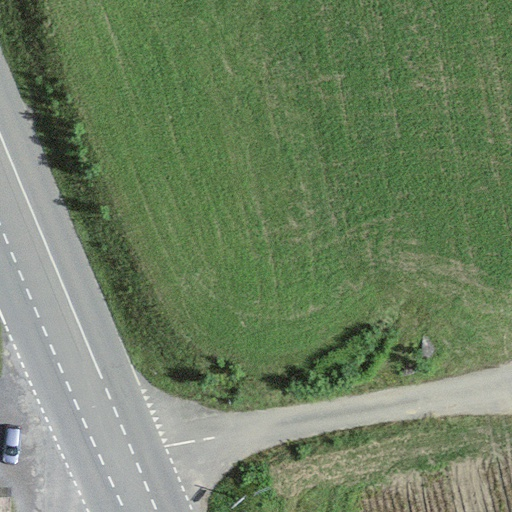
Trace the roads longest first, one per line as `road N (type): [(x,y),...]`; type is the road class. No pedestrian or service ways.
road 1 (track): [(511,383),(369,405),(200,450),(129,485)]
road 2 (tertiary): [(0,173),(129,485)]
